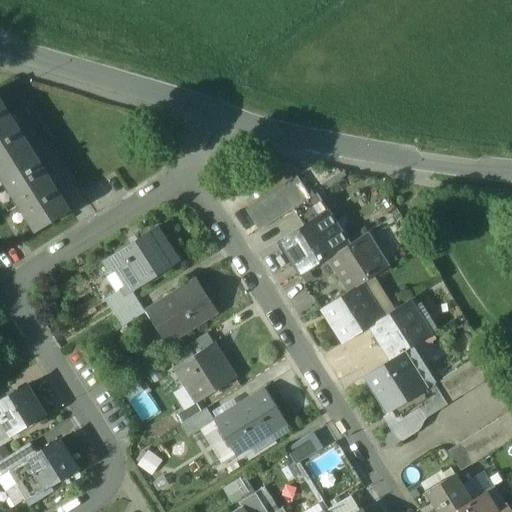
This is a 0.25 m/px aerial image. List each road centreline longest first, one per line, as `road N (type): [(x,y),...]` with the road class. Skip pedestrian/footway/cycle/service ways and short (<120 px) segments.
road 1 (residential): [(188,176),(8,287),(106,450),(111,469),(99,497),(76,511)]
road 2 (residential): [(377,478),(188,176)]
road 3 (tertiary): [(206,111),(252,129),(446,170),(511,173)]
road 4 (tertiary): [(0,47),(206,111)]
